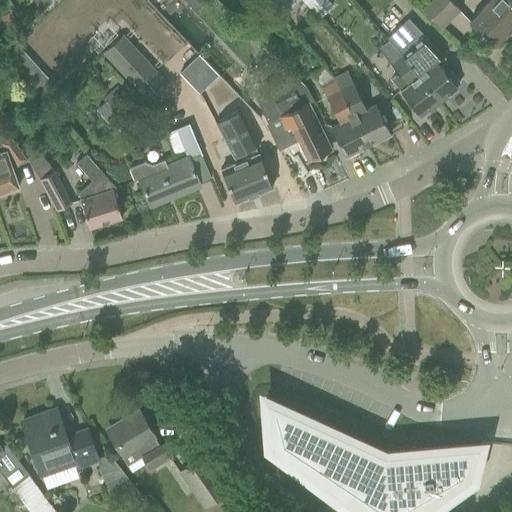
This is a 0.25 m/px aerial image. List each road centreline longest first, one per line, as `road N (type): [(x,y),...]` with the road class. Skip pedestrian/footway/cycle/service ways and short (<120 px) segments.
road 1 (residential): [(0,269),(337,211),(402,189),(511,124)]
road 2 (secondary): [(447,246),(185,270),(81,291),(0,323)]
road 3 (secondary): [(0,327),(290,289),(448,288)]
road 4 (unclassified): [(500,415),(427,416),(312,362),(226,346)]
road 5 (unclassified): [(226,346),(112,348),(0,374)]
road 6 (unclassified): [(279,511),(231,434),(222,396),(226,346)]
